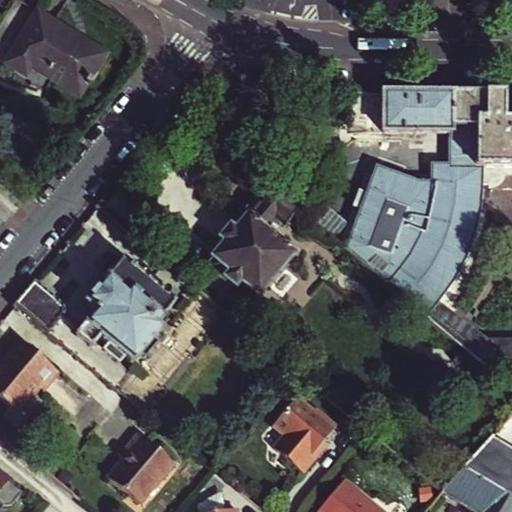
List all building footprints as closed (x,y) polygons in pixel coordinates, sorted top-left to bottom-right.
[(33,62),(81,91),(104,54),(38,13),(7,63),(25,74),(33,62)] [(381,135),(448,136),(448,95),(350,94),(350,125),(381,125),(381,135)] [(448,95),(448,136),(448,166),(431,166),(430,183),(417,183),(376,165),(347,248),(424,315),(451,283),(462,259),(471,235),(476,210),(479,167),(511,167),(511,121),(503,122),(503,95),(448,95)] [(297,209),(262,179),(247,197),(238,208),(246,216),(234,230),(229,225),(220,237),(225,241),(205,264),(230,284),(232,282),(235,285),(239,279),(257,294),(292,252),(287,248),(289,245),(280,238),(279,240),(265,229),(273,219),(283,227),(297,209)] [(142,275),(123,259),(101,285),(96,285),(86,296),(87,303),(96,311),(76,335),(91,348),(94,344),(118,364),(123,359),(131,366),(140,355),(144,359),(157,344),(153,340),(161,329),(158,326),(176,304),(158,289),(163,284),(146,270),(142,275)] [(65,307),(35,281),(16,304),(50,333),(66,314),(65,307)] [(511,336),(507,337),(492,325),(489,325),(470,310),(470,305),(443,305),(428,323),(501,381),(501,379),(511,387),(511,336)] [(60,374),(19,340),(4,358),(6,359),(0,366),(0,397),(19,414),(40,388),(44,392),(60,374)] [(296,401),(272,429),(284,439),(273,451),(304,477),(321,457),(317,454),(337,430),(315,412),(313,415),(296,401)] [(165,476),(176,463),(140,433),(127,449),(131,452),(125,459),(110,477),(140,503),(163,475),(165,476)] [(121,456),(125,459),(131,452),(127,449),(121,456)] [(0,501),(3,504),(12,502),(22,490),(0,471),(0,501)] [(511,511),(511,499),(465,471),(443,496),(468,511),(511,511)] [(381,511),(347,481),(320,511),(381,511)]
